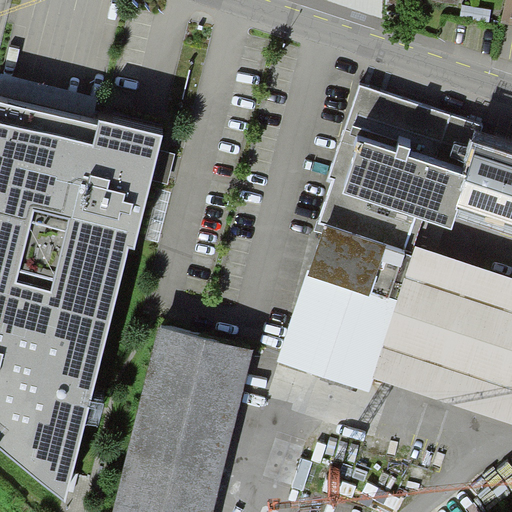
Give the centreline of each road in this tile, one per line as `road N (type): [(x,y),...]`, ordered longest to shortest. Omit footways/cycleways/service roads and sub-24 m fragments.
road 1 (residential): [(232,0),(511,92)]
road 2 (unknown): [(266,511),(258,436),(276,399),(302,388),(362,394),(445,418)]
